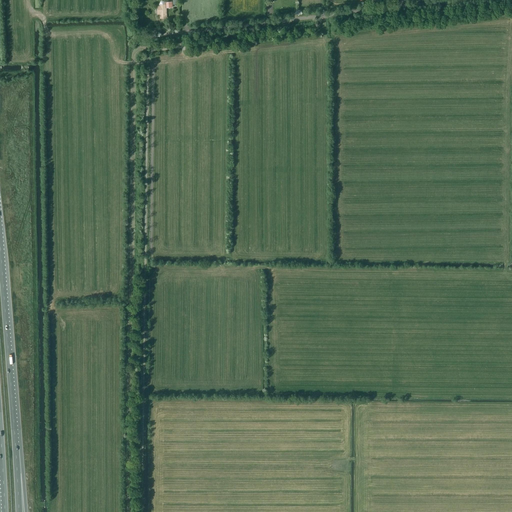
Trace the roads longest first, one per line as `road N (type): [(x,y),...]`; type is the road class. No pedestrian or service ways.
road 1 (trunk): [(14,432),(0,242)]
road 2 (unclassified): [(183,32),(322,16)]
road 3 (unclassified): [(322,16),(451,0)]
